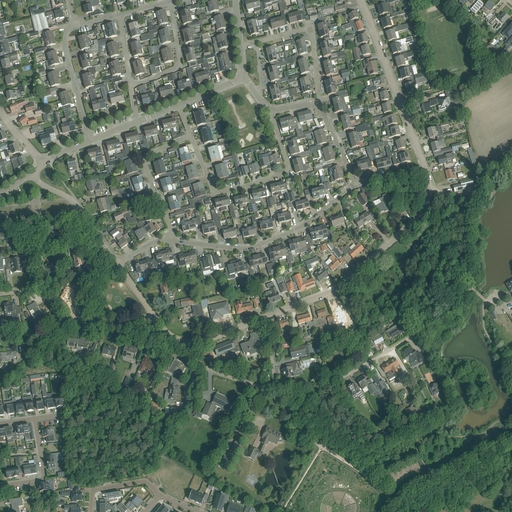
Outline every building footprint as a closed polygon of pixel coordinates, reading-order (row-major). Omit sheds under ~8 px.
[(89,5),(84,6),(86,14),(89,13),(92,13),(93,13),(94,11),(94,7),(95,7),(99,6),(98,0),(89,2),(89,5)] [(264,12),(264,11),(262,3),(261,2),(259,3),(258,0),(256,0),(252,1),(254,9),(260,7),(261,11),(262,16),(265,15),(264,12)] [(262,3),(264,11),(267,10),(266,8),(272,6),(272,3),(270,0),(264,0),(264,1),(261,2),(262,3)] [(386,4),(377,7),(380,15),(382,15),(384,15),(383,14),(388,13),(388,14),(392,13),(389,4),(396,1),(395,0),(386,0),(385,1),(386,4)] [(247,11),(252,9),(254,9),(252,1),(245,3),(247,11)] [(479,2),(478,1),(470,10),(475,15),(484,5),(479,1),(479,2)] [(488,21),(493,15),(490,13),(495,7),(489,2),(481,11),(487,16),(486,17),(485,18),(488,21)] [(219,11),(217,5),(209,7),(210,13),(219,11)] [(308,9),(306,10),(308,16),(309,16),(310,20),(318,18),(324,17),(323,14),(333,12),(332,7),(332,6),(327,7),(326,7),(324,7),(317,9),(319,15),(317,15),(317,14),(311,15),(310,12),(309,9),(308,9)] [(392,18),(410,13),(409,9),(391,15),(392,18)] [(189,10),(183,12),(181,12),(180,13),(182,19),(191,17),(193,16),(192,13),(190,14),(189,10)] [(47,13),(33,17),(36,31),(36,32),(38,31),(42,30),(47,29),(48,28),(45,17),(53,16),(54,20),(60,19),(64,18),(66,18),(65,14),(63,14),(63,11),(52,13),(52,12),(47,13)] [(158,20),(166,17),(165,11),(156,13),(158,20)] [(296,22),(302,21),(300,12),(294,14),(296,22)] [(349,24),(354,22),(353,20),(359,18),(356,12),(348,15),(350,20),(348,20),(349,24)] [(290,24),(296,22),(294,14),(288,16),(290,24)] [(500,22),(494,29),(497,31),(502,24),(503,25),(508,18),(503,14),(498,20),(500,22)] [(488,21),(487,21),(492,25),(494,22),(497,19),(493,15),(488,21)] [(216,24),(224,22),(223,16),(214,18),(215,22),(211,23),(212,25),(216,24)] [(156,23),(158,22),(159,26),(168,24),(166,17),(158,20),(155,20),(156,23)] [(184,25),(192,23),(191,17),(182,19),(184,25)] [(278,28),(287,26),(285,17),(276,20),(278,28)] [(384,29),(388,28),(392,27),(389,18),(381,20),(384,29)] [(272,30),(278,28),(276,20),(270,21),(271,25),(272,30)] [(247,23),(249,29),(264,25),(259,26),(258,22),(257,21),(255,21),(247,23)] [(226,29),(224,22),(216,24),(212,25),(213,28),(217,28),(217,31),(226,29)] [(364,30),(361,22),(355,24),(354,22),(349,24),(342,27),(342,26),(339,27),(340,31),(343,30),(344,31),(353,28),(354,32),(357,31),(357,32),(364,30)] [(511,22),(504,30),(505,31),(502,35),(504,37),(507,33),(510,37),(511,34),(511,22)] [(103,31),(104,33),(115,30),(114,24),(109,25),(109,23),(105,24),(106,30),(103,31)] [(130,32),(139,29),(137,23),(129,26),(130,32)] [(330,26),(329,23),(326,24),(317,26),(319,32),(331,29),(338,27),(337,24),(330,26)] [(269,31),(267,24),(264,25),(249,29),(251,36),(259,34),(258,31),(263,30),(264,32),(269,31)] [(389,42),(396,39),(394,34),(404,30),(404,29),(408,27),(407,24),(397,27),(397,30),(386,33),(389,42)] [(132,38),(137,37),(140,36),(139,32),(144,31),(143,28),(139,29),(130,32),(132,38)] [(332,31),(332,29),(319,32),(321,38),(324,37),(325,40),(330,39),(328,33),(332,32),(332,31)] [(117,36),(115,30),(104,33),(105,36),(108,35),(109,39),(117,36)] [(160,36),(157,37),(158,39),(161,38),(169,36),(168,30),(163,31),(159,32),(160,36)] [(184,38),(192,36),(191,30),(182,32),(184,38)] [(52,33),(52,32),(44,35),(45,38),(41,39),(42,42),(53,38),(53,36),(54,35),(53,33),(52,32),(52,33)] [(218,44),(226,42),(225,35),(216,37),(218,44)] [(357,46),(360,46),(360,44),(368,43),(366,35),(358,37),(355,38),(356,41),(355,42),(356,46),(357,46)] [(88,40),(87,36),(78,38),(80,45),(91,42),(90,39),(88,40)] [(161,38),(158,39),(159,42),(162,41),(163,45),(166,44),(171,42),(169,36),(161,38)] [(185,44),(190,43),(194,42),(192,36),(184,38),(185,44)] [(412,37),(405,39),(400,41),(401,44),(391,47),(393,54),(397,53),(397,54),(398,54),(398,53),(405,51),(404,48),(403,45),(409,43),(409,45),(414,44),(412,37)] [(54,41),(53,38),(42,42),(42,44),(46,43),(47,47),(55,45),(55,44),(56,44),(56,43),(56,41),(55,41),(54,41)] [(8,40),(0,42),(1,47),(0,47),(0,54),(6,53),(11,52),(8,40)] [(296,42),(295,42),(295,40),(284,43),(285,46),(292,44),(292,45),(294,47),(295,47),(295,50),(306,47),(304,40),(296,42)] [(506,47),(503,50),(504,50),(505,52),(506,51),(507,50),(510,46),(511,48),(511,47),(511,40),(508,45),(506,47)] [(81,51),(86,49),(90,48),(89,45),(92,45),(91,42),(80,45),(81,51)] [(99,54),(101,53),(100,49),(102,48),(102,47),(107,46),(106,42),(98,45),(98,47),(98,48),(98,50),(99,53),(99,54)] [(226,42),(218,44),(213,45),(215,54),(218,53),(221,53),(220,50),(228,48),(226,42)] [(329,46),(328,42),(320,44),(322,51),(334,48),(333,45),(329,46)] [(109,51),(117,49),(116,43),(108,45),(109,51)] [(140,46),(139,43),(131,45),(132,51),(141,49),(146,48),(145,45),(140,46)] [(300,58),(301,58),(300,55),(307,53),(306,47),(295,50),(296,53),(294,57),(287,58),(285,59),(286,62),(293,60),(299,58),(300,58)] [(370,54),(368,47),(361,48),(358,49),(358,48),(353,49),(356,62),(361,61),(359,53),(362,52),(363,56),(370,54)] [(268,56),(276,55),(274,48),(266,50),(268,56)] [(334,51),(334,48),(322,51),(323,57),(331,55),(330,52),(334,51)] [(111,58),(114,57),(119,55),(117,49),(109,51),(111,58)] [(134,57),(139,56),(142,55),(141,49),(132,51),(134,57)] [(163,57),(171,55),(170,49),(161,51),(163,57)] [(184,51),(186,57),(194,55),(193,49),(184,51)] [(49,61),(57,58),(56,52),(47,54),(49,61)] [(407,61),(408,61),(408,58),(414,56),(413,55),(412,52),(406,53),(407,56),(403,57),(395,59),(398,68),(402,66),(405,66),(404,62),(407,61)] [(219,56),(218,53),(215,54),(211,55),(204,57),(205,59),(205,60),(204,60),(205,64),(208,63),(207,60),(215,57),(217,64),(229,61),(227,54),(219,56)] [(5,61),(1,61),(3,69),(8,68),(10,68),(14,67),(13,62),(18,61),(18,60),(17,55),(16,54),(15,54),(10,55),(11,59),(5,61)] [(194,55),(186,57),(187,63),(196,61),(195,58),(200,57),(199,54),(194,55)] [(278,54),(276,55),(268,56),(269,63),(274,62),(275,64),(280,63),(286,62),(285,59),(280,60),(278,54)] [(85,56),(80,57),(82,63),(91,61),(93,61),(92,58),(90,58),(89,55),(85,56)] [(164,64),(173,62),(171,55),(163,57),(164,64)] [(57,58),(49,61),(47,61),(47,62),(46,62),(46,63),(48,70),(55,68),(54,66),(59,64),(57,58)] [(298,62),(299,68),(308,66),(306,60),(298,62)] [(371,64),(370,60),(363,62),(365,69),(367,69),(369,76),(378,74),(375,63),(371,64)] [(91,61),(82,63),(83,70),(89,68),(92,67),(91,61)] [(231,70),(229,61),(217,64),(220,63),(222,69),(218,70),(218,73),(231,70)] [(323,63),(325,70),(335,67),(335,66),(334,62),(333,61),(323,63)] [(111,71),(119,68),(118,62),(110,64),(111,71)] [(141,62),(133,64),(134,70),(143,68),(146,67),(145,64),(142,65),(141,62)] [(280,63),(275,64),(275,67),(268,69),(270,76),(280,73),(279,71),(281,70),(280,66),(280,63)] [(301,75),(304,74),(309,72),(308,66),(299,68),(301,75)] [(336,67),(335,67),(325,70),(326,76),(338,73),(336,67)] [(121,75),(119,68),(111,71),(109,71),(110,74),(112,73),(113,77),(121,75)] [(144,74),(143,68),(134,70),(136,76),(144,74)] [(408,69),(405,70),(400,71),(402,80),(414,76),(415,80),(427,77),(428,77),(427,73),(414,76),(413,72),(412,68),(408,69)] [(203,82),(209,81),(208,76),(207,72),(201,74),(203,82)] [(50,81),(58,79),(56,73),(48,75),(50,81)] [(271,82),(276,81),(279,80),(278,77),(280,76),(280,73),(270,76),(271,82)] [(87,75),(82,76),(84,83),(92,80),(95,80),(94,77),(92,77),(91,74),(89,75),(87,75)] [(197,84),(203,82),(201,74),(195,75),(195,76),(197,84)] [(351,82),(350,77),(349,74),(342,75),(343,79),(345,78),(347,83),(351,82)] [(14,80),(13,76),(10,77),(5,78),(7,86),(15,84),(19,83),(18,79),(14,80)] [(365,93),(368,93),(377,91),(376,86),(385,85),(383,77),(373,79),(373,84),(371,88),(367,88),(367,89),(364,90),(365,93)] [(408,94),(412,93),(415,92),(413,86),(417,85),(417,84),(423,82),(428,81),(427,77),(415,80),(416,83),(405,86),(408,94)] [(115,86),(115,83),(123,81),(122,78),(112,80),(115,91),(118,103),(124,102),(122,93),(119,94),(116,86),(115,86)] [(52,87),(55,86),(60,85),(58,79),(50,81),(52,87)] [(179,91),(185,89),(182,79),(180,79),(181,82),(177,83),(179,91)] [(183,81),(183,79),(182,79),(185,89),(191,88),(189,80),(189,79),(183,81)] [(302,87),(309,85),(308,79),(300,81),(302,87)] [(92,80),(84,83),(85,89),(90,87),(94,87),(92,80)] [(330,81),(325,82),(326,89),(334,87),(333,80),(330,81)] [(107,83),(107,81),(104,82),(103,84),(104,87),(107,98),(110,98),(112,105),(118,103),(115,91),(109,93),(107,87),(107,86),(107,83)] [(303,94),(311,92),(309,85),(302,87),(303,94)] [(24,87),(24,86),(19,87),(20,91),(17,91),(12,92),(7,93),(7,96),(6,96),(7,101),(11,101),(11,100),(18,99),(18,95),(22,94),(21,93),(25,92),(25,91),(26,91),(25,86),(24,87)] [(279,90),(278,86),(270,88),(271,95),(285,91),(284,89),(279,90)] [(334,87),(326,89),(328,95),(335,94),(336,93),(335,90),(337,89),(337,86),(334,87)] [(168,97),(174,95),(171,87),(165,88),(168,97)] [(448,102),(461,99),(458,87),(445,91),(446,97),(438,100),(438,99),(430,101),(430,103),(421,105),(424,114),(431,112),(430,107),(438,105),(440,111),(446,109),(446,108),(448,108),(446,102),(447,102),(448,102)] [(161,98),(168,97),(165,88),(159,90),(161,98)] [(92,103),(94,112),(100,110),(96,95),(95,90),(88,91),(89,95),(90,95),(92,103)] [(150,90),(147,91),(150,104),(156,102),(155,99),(158,99),(157,93),(154,94),(151,94),(150,90)] [(285,91),(271,95),(273,101),(281,99),(280,96),(286,95),(286,98),(289,97),(288,90),(285,91)] [(43,94),(43,91),(41,92),(45,106),(48,105),(46,97),(52,95),(51,92),(43,94)] [(145,96),(141,97),(143,105),(150,104),(147,91),(144,92),(145,96)] [(381,94),(380,91),(374,92),(376,99),(380,98),(381,102),(385,101),(388,100),(387,92),(381,94)] [(61,101),(70,99),(68,92),(60,95),(61,101)] [(332,100),(331,100),(332,104),(334,104),(334,106),(345,104),(344,98),(348,97),(350,97),(349,93),(342,95),(339,95),(340,98),(335,99),(332,100)] [(96,95),(100,110),(106,108),(104,100),(101,100),(99,94),(96,95)] [(71,105),(70,99),(61,101),(57,102),(58,105),(62,104),(63,107),(71,105)] [(9,106),(12,112),(19,109),(19,108),(26,105),(25,101),(22,102),(22,101),(17,104),(17,103),(9,106)] [(27,113),(36,110),(34,105),(34,103),(30,104),(30,106),(25,107),(27,113)] [(335,109),(334,110),(335,113),(336,113),(340,112),(346,110),(347,110),(348,110),(347,106),(348,105),(347,103),(345,104),(334,106),(335,109)] [(391,112),(389,104),(382,106),(376,108),(377,111),(383,110),(384,113),(391,112)] [(195,120),(204,118),(203,112),(206,111),(205,107),(201,108),(202,112),(194,114),(195,120)] [(57,112),(54,113),(56,120),(57,124),(57,125),(58,130),(59,134),(63,133),(63,134),(69,132),(66,121),(66,119),(62,120),(63,125),(61,126),(60,123),(59,119),(57,112)] [(307,124),(310,123),(309,121),(312,120),(310,112),(304,113),(307,124)] [(307,124),(304,113),(298,115),(300,123),(303,123),(303,124),(307,124)] [(28,121),(25,116),(18,121),(22,126),(28,122),(28,125),(36,123),(35,119),(28,121)] [(342,124),(350,122),(355,121),(354,118),(349,119),(348,116),(340,118),(342,124)] [(397,124),(395,116),(382,119),(383,122),(385,128),(385,129),(386,129),(390,127),(390,126),(397,124)] [(197,126),(202,125),(206,124),(204,118),(195,120),(197,126)] [(295,126),(292,118),(286,119),(290,132),(293,131),(292,127),(295,126)] [(318,129),(320,128),(316,118),(313,120),(317,126),(312,128),(308,130),(309,132),(318,128),(318,129)] [(174,119),(168,121),(170,129),(171,132),(171,133),(172,137),(173,140),(180,138),(178,135),(176,136),(176,132),(174,133),(173,128),(176,127),(175,124),(176,124),(176,123),(175,123),(174,119)] [(290,132),(286,119),(280,121),(282,129),(288,128),(289,132),(290,132)] [(69,120),(66,121),(69,132),(75,131),(73,122),(72,120),(69,120)] [(168,121),(162,122),(164,131),(170,129),(168,121)] [(344,131),(349,129),(351,129),(350,122),(342,124),(344,131)] [(36,133),(39,132),(37,125),(32,127),(33,130),(31,130),(32,134),(36,133)] [(156,126),(150,128),(152,137),(158,135),(157,131),(156,126)] [(387,141),(389,141),(389,138),(400,135),(398,127),(391,129),(390,127),(386,129),(388,136),(382,138),(383,142),(387,141)] [(430,138),(434,137),(437,137),(436,136),(439,136),(439,135),(443,134),(441,127),(437,128),(432,129),(427,130),(430,138)] [(38,140),(41,139),(42,143),(41,143),(41,144),(42,144),(42,146),(43,146),(43,147),(44,147),(47,146),(47,145),(51,144),(50,140),(56,139),(53,128),(45,130),(47,136),(41,138),(39,132),(36,133),(38,140)] [(150,128),(144,129),(145,134),(146,138),(152,137),(150,128)] [(202,138),(212,136),(210,129),(201,132),(202,138)] [(315,135),(312,136),(314,140),(324,137),(323,131),(319,132),(314,133),(315,135)] [(137,133),(131,135),(133,143),(134,147),(137,146),(136,142),(139,141),(138,136),(137,133)] [(349,135),(350,142),(362,138),(362,136),(358,137),(357,133),(349,135)] [(131,135),(125,136),(127,143),(127,144),(133,143),(131,135)] [(204,144),(209,143),(213,142),(212,136),(202,138),(204,144)] [(324,137),(314,140),(315,143),(317,143),(317,146),(321,144),(326,143),(324,137)] [(297,144),(296,138),(292,139),(291,139),(292,142),(288,143),(290,149),(298,147),(301,146),(300,143),(297,144)] [(352,148),(357,147),(360,146),(359,142),(363,141),(362,138),(350,142),(352,148)] [(402,151),(402,149),(405,148),(403,140),(396,142),(397,147),(393,148),(394,151),(398,150),(398,152),(402,151)] [(114,151),(121,149),(119,141),(112,142),(114,151)] [(108,152),(114,151),(112,142),(106,144),(108,152)] [(431,144),(430,145),(431,148),(432,148),(432,150),(433,153),(434,153),(440,151),(439,148),(441,147),(440,142),(431,144)] [(18,152),(17,149),(19,148),(17,144),(13,146),(10,147),(12,150),(8,152),(8,151),(4,152),(6,159),(13,157),(12,155),(18,152)] [(461,146),(461,144),(451,146),(452,148),(440,150),(441,155),(469,148),(468,144),(461,146)] [(378,148),(377,145),(370,147),(369,147),(371,154),(373,162),(376,162),(378,169),(384,168),(381,155),(378,156),(379,158),(376,159),(374,153),(375,153),(374,150),(378,148)] [(213,148),(208,149),(210,156),(219,153),(217,147),(213,148)] [(298,147),(290,149),(291,156),(299,154),(298,147)] [(324,150),(323,147),(316,149),(310,151),(311,153),(317,152),(320,151),(321,157),(333,154),(331,148),(324,150)] [(100,148),(94,150),(96,158),(97,162),(103,161),(102,157),(101,153),(100,148)] [(184,149),(179,150),(179,151),(180,157),(190,154),(188,148),(184,149)] [(94,150),(88,151),(89,156),(90,160),(96,158),(94,150)] [(219,153),(210,156),(211,162),(216,161),(220,159),(219,153)] [(268,154),(269,157),(270,163),(274,162),(274,165),(280,163),(279,159),(278,155),(273,156),(272,153),(268,154)] [(385,159),(385,157),(385,156),(384,154),(384,153),(381,154),(381,155),(384,168),(391,166),(389,158),(385,159)] [(190,154),(180,157),(182,163),(189,161),(191,160),(190,154)] [(334,160),(333,154),(321,157),(322,157),(323,160),(322,161),(323,164),(321,164),(315,166),(316,169),(314,169),(322,167),(325,166),(328,165),(331,165),(330,161),(334,160)] [(398,164),(410,162),(408,154),(400,156),(401,160),(397,160),(398,164)] [(439,165),(447,163),(447,164),(453,163),(452,159),(454,158),(453,154),(445,156),(438,158),(439,165)] [(19,159),(17,155),(10,158),(13,165),(15,170),(19,169),(18,168),(27,165),(24,157),(19,159)] [(267,164),(270,163),(269,157),(259,160),(262,168),(267,166),(267,164)] [(362,159),(365,169),(372,168),(370,160),(366,161),(366,159),(365,158),(363,158),(362,159)] [(110,173),(112,173),(110,166),(115,165),(115,164),(122,162),(121,159),(114,160),(107,162),(108,166),(110,173)] [(293,161),(294,168),(303,165),(301,159),(293,161)] [(359,171),(365,169),(362,159),(356,162),(359,171)] [(71,160),(67,161),(69,168),(73,167),(74,171),(77,170),(76,166),(75,160),(71,160)] [(127,169),(136,166),(134,160),(125,162),(127,169)] [(253,165),(252,160),(247,162),(248,167),(249,173),(250,173),(250,175),(254,174),(259,172),(257,164),(253,165)] [(163,161),(153,164),(155,170),(164,167),(163,161)] [(294,168),(296,174),(305,172),(307,171),(306,164),(303,165),(294,168)] [(220,166),(215,167),(217,173),(226,171),(224,165),(220,166)] [(114,182),(118,181),(122,180),(125,179),(129,178),(129,177),(134,176),(133,173),(138,172),(136,166),(127,169),(125,169),(127,175),(125,175),(125,176),(113,178),(114,182)] [(187,174),(197,172),(195,166),(186,168),(187,174)] [(164,167),(155,170),(157,176),(159,175),(166,173),(164,167)] [(241,177),(247,176),(246,174),(249,173),(248,167),(239,169),(241,177)] [(333,175),(341,173),(339,167),(329,170),(330,173),(329,173),(330,176),(333,175)] [(451,170),(445,171),(447,180),(455,178),(454,175),(455,175),(454,174),(453,173),(455,173),(454,169),(451,170)] [(226,171),(217,173),(218,180),(223,178),(224,181),(238,177),(237,174),(227,177),(226,171)] [(189,181),(193,179),(198,178),(197,172),(187,174),(185,175),(186,178),(185,178),(186,181),(181,182),(182,186),(189,184),(188,181),(189,180),(189,181)] [(343,179),(341,173),(333,175),(330,176),(331,179),(330,179),(332,183),(336,182),(335,181),(343,179)] [(76,182),(84,180),(82,174),(74,176),(76,182)] [(171,185),(170,179),(178,177),(177,174),(173,175),(168,176),(160,178),(161,181),(162,187),(175,184),(171,185)] [(134,186),(143,184),(141,177),(132,180),(134,186)] [(453,186),(454,193),(466,190),(465,187),(475,185),(474,179),(460,182),(461,185),(453,186)] [(96,186),(96,183),(100,182),(99,180),(86,183),(87,187),(88,187),(90,192),(95,191),(96,195),(102,193),(100,185),(96,186)] [(325,184),(325,182),(322,183),(322,184),(319,185),(320,189),(317,190),(320,198),(325,197),(324,196),(326,195),(325,192),(326,191),(327,190),(326,184),(325,184)] [(184,195),(186,194),(187,194),(186,188),(192,187),(191,183),(189,184),(182,186),(183,188),(184,191),(184,195)] [(194,192),(204,189),(202,183),(193,186),(194,192)] [(280,197),(283,197),(282,193),(281,191),(285,191),(283,183),(277,184),(280,197)] [(132,187),(134,196),(142,194),(141,191),(145,190),(143,184),(134,186),(132,187)] [(176,190),(175,184),(162,187),(164,194),(168,193),(169,195),(184,191),(183,188),(180,189),(176,190)] [(280,197),(277,184),(270,186),(272,194),(275,193),(276,196),(279,195),(280,197)] [(118,190),(117,187),(110,189),(112,196),(117,195),(120,194),(119,193),(118,191),(118,190)] [(315,190),(314,188),(311,189),(313,199),(314,198),(315,199),(320,198),(317,190),(315,190)] [(119,193),(120,194),(122,199),(123,202),(126,201),(125,199),(126,199),(123,189),(118,190),(118,191),(119,193)] [(200,200),(200,197),(205,196),(204,189),(194,192),(196,198),(192,199),(189,200),(188,200),(186,201),(189,200),(189,203),(192,202),(196,201),(199,201),(200,200)] [(260,199),(267,197),(265,189),(258,191),(260,199)] [(184,195),(184,191),(169,195),(170,198),(168,199),(169,205),(182,202),(181,196),(184,195),(186,201),(188,200),(186,194),(184,195)] [(255,204),(255,203),(261,202),(260,199),(258,191),(252,192),(253,199),(251,200),(254,213),(257,212),(258,212),(256,204),(255,204)] [(364,206),(369,202),(363,193),(358,196),(364,206)] [(389,210),(386,204),(392,202),(389,193),(387,194),(382,196),(383,198),(380,199),(380,200),(373,202),(375,208),(376,207),(379,213),(384,211),(385,212),(389,210)] [(248,200),(247,195),(241,197),(242,205),(248,203),(249,206),(250,213),(254,213),(254,215),(255,215),(254,213),(251,200),(248,200)] [(243,209),(242,205),(241,197),(234,198),(236,206),(239,206),(240,210),(243,209)] [(97,202),(97,203),(97,204),(97,205),(98,205),(99,205),(101,213),(108,211),(104,198),(100,200),(99,200),(97,201),(98,202),(97,202)] [(224,211),(227,210),(226,207),(230,206),(228,198),(221,199),(224,211)] [(295,202),(297,211),(303,210),(301,202),(300,198),(293,200),(290,201),(291,203),(295,202)] [(303,210),(309,208),(307,198),(303,199),(304,202),(301,202),(303,210)] [(224,211),(221,199),(215,201),(216,209),(220,208),(221,212),(224,211)] [(180,209),(179,203),(182,202),(169,205),(171,211),(180,209)] [(118,214),(114,216),(116,222),(121,220),(124,219),(127,217),(130,216),(129,214),(127,210),(121,213),(118,214)] [(31,223),(36,223),(35,215),(32,215),(32,216),(30,216),(30,212),(20,213),(21,220),(30,219),(31,223)] [(55,222),(54,212),(44,213),(45,217),(43,218),(43,217),(40,218),(41,223),(46,222),(46,220),(49,219),(50,223),(55,222)] [(372,220),(367,212),(359,217),(357,214),(353,217),(355,220),(354,220),(359,228),(368,222),(371,220),(372,220)] [(4,214),(4,213),(0,213),(0,214),(0,215),(0,214),(0,223),(9,223),(8,221),(8,219),(8,214),(4,214)] [(281,215),(281,213),(277,214),(279,223),(286,222),(284,215),(281,215)] [(344,223),(343,219),(341,215),(337,216),(338,217),(330,220),(331,220),(330,221),(331,222),(333,227),(344,223)] [(190,220),(189,218),(187,219),(190,231),(196,229),(194,224),(197,223),(196,219),(193,219),(190,220)] [(183,232),(190,231),(187,219),(183,220),(181,221),(183,232)] [(262,220),(259,221),(261,231),(268,229),(266,222),(263,222),(262,220)] [(210,233),(207,222),(207,221),(204,222),(204,224),(201,225),(204,235),(210,233)] [(210,233),(216,232),(214,222),(213,221),(207,222),(210,233)] [(146,227),(143,222),(140,222),(146,234),(149,232),(150,234),(157,230),(157,232),(160,230),(157,225),(153,227),(151,224),(146,227)] [(136,225),(140,231),(135,233),(139,241),(144,238),(143,236),(146,234),(140,223),(136,225)] [(244,227),(241,228),(242,233),(242,234),(243,238),(250,237),(248,229),(247,224),(243,225),(244,227)] [(52,246),(62,245),(61,242),(68,238),(64,233),(65,232),(64,231),(63,230),(62,231),(61,229),(59,226),(56,229),(54,227),(51,227),(51,231),(51,233),(53,236),(56,235),(57,238),(58,238),(60,240),(51,241),(52,246)] [(327,231),(326,230),(325,226),(317,228),(320,238),(323,237),(324,239),(328,238),(328,237),(332,236),(330,230),(327,231)] [(224,240),(230,238),(229,230),(228,228),(228,227),(222,228),(224,240)] [(230,238),(237,237),(234,227),(228,228),(229,230),(230,238)] [(310,247),(314,246),(312,240),(320,238),(317,228),(309,230),(311,238),(307,239),(310,247)] [(118,240),(123,237),(117,229),(110,234),(114,239),(116,238),(118,240)] [(121,250),(128,245),(123,237),(118,240),(120,243),(118,245),(121,250)] [(303,238),(296,240),(299,250),(306,248),(306,250),(310,254),(313,252),(312,251),(311,250),(310,249),(310,247),(307,239),(307,238),(304,239),(303,238)] [(299,250),(296,240),(288,242),(291,252),(295,251),(296,254),(300,253),(299,250)] [(333,252),(338,260),(341,257),(331,242),(327,245),(332,253),(333,252)] [(363,249),(359,244),(356,247),(354,244),(349,248),(347,245),(344,248),(343,247),(340,249),(341,250),(346,256),(348,253),(353,259),(363,249)] [(279,260),(282,259),(282,257),(286,256),(283,246),(276,248),(279,258),(279,260)] [(271,271),(274,270),(273,266),(276,265),(275,259),(279,258),(276,248),(268,250),(272,263),(269,264),(271,271)] [(75,266),(78,268),(83,271),(87,263),(81,260),(82,258),(81,257),(80,257),(79,256),(80,256),(78,251),(75,252),(74,249),(68,250),(69,254),(71,253),(72,258),(73,257),(74,262),(73,262),(74,266),(75,266)] [(163,253),(165,262),(166,264),(174,262),(173,260),(170,249),(166,250),(167,252),(163,253)] [(189,264),(197,262),(194,251),(190,253),(190,254),(187,255),(189,264)] [(153,258),(154,260),(156,268),(159,267),(158,264),(165,262),(163,253),(160,254),(159,252),(155,253),(156,258),(153,258)] [(183,256),(183,254),(178,255),(181,266),(189,264),(187,255),(183,256)] [(216,259),(214,254),(210,255),(213,267),(214,270),(225,268),(222,258),(216,259)] [(256,256),(258,266),(266,264),(263,254),(256,256)] [(53,259),(51,257),(46,261),(48,263),(45,265),(50,271),(54,268),(57,264),(59,267),(64,263),(57,255),(53,258),(53,259)] [(214,270),(213,267),(210,255),(205,256),(206,260),(200,262),(201,267),(203,273),(210,270),(211,272),(214,271),(214,270)] [(251,268),(258,266),(256,256),(248,258),(251,268)] [(325,263),(329,267),(329,268),(332,271),(340,265),(337,261),(335,259),(332,257),(329,259),(325,263)] [(25,262),(24,258),(11,260),(10,258),(5,259),(6,265),(11,264),(12,268),(14,268),(15,273),(22,272),(20,263),(25,262)] [(158,279),(156,268),(154,260),(151,260),(150,259),(146,260),(146,262),(143,263),(145,272),(151,270),(154,280),(158,279)] [(314,259),(305,262),(307,267),(316,262),(314,259)] [(241,266),(239,260),(235,261),(238,274),(248,271),(248,269),(247,264),(241,266)] [(228,280),(236,278),(235,274),(238,274),(235,261),(230,263),(231,267),(225,268),(228,280)] [(139,264),(139,262),(135,263),(137,274),(145,272),(143,263),(139,264)] [(319,282),(328,276),(323,270),(319,265),(315,267),(319,273),(315,276),(314,275),(312,277),(313,278),(315,282),(318,280),(319,282)] [(62,268),(64,274),(66,274),(67,276),(68,275),(70,273),(71,272),(70,267),(62,268)] [(302,280),(300,274),(294,276),(294,277),(293,278),(295,283),(297,282),(300,291),(305,289),(315,285),(314,283),(314,282),(313,279),(307,281),(306,278),(302,280)] [(282,293),(287,291),(284,282),(278,285),(282,293)] [(169,298),(168,294),(172,293),(170,283),(160,285),(162,295),(163,295),(164,299),(169,298)] [(273,283),(267,285),(268,290),(270,289),(271,291),(271,292),(270,294),(271,295),(267,297),(270,304),(274,303),(277,302),(276,302),(281,300),(278,292),(277,293),(275,287),(274,287),(273,283)] [(68,286),(57,298),(64,303),(73,290),(68,286)] [(77,292),(76,305),(83,306),(84,292),(77,292)] [(192,306),(195,305),(194,298),(180,300),(182,308),(192,306)] [(9,303),(9,302),(5,303),(5,304),(4,304),(5,311),(5,312),(5,313),(13,313),(14,318),(13,319),(13,323),(19,323),(16,304),(12,305),(12,303),(9,303)] [(43,316),(38,307),(36,302),(27,307),(34,319),(35,319),(37,322),(36,322),(39,327),(48,322),(45,315),(43,316)] [(242,305),(241,302),(234,303),(237,314),(253,310),(251,303),(242,305)] [(203,312),(201,305),(195,306),(195,305),(192,306),(193,314),(186,315),(185,309),(178,310),(180,320),(182,320),(182,323),(187,322),(187,324),(192,323),(192,321),(199,320),(198,318),(200,318),(201,319),(204,319),(203,312)] [(216,308),(212,309),(215,320),(220,319),(219,315),(229,312),(227,305),(219,307),(216,307),(216,308)] [(342,306),(335,308),(340,324),(347,322),(342,306)] [(326,318),(325,316),(326,316),(325,310),(317,312),(319,318),(322,317),(323,319),(326,318)] [(306,322),(306,324),(311,323),(309,314),(297,317),(299,324),(306,322)] [(334,321),(332,316),(327,318),(328,323),(329,327),(335,325),(334,321)] [(290,331),(287,320),(279,322),(281,328),(285,327),(286,332),(290,331)] [(308,332),(310,336),(313,335),(312,332),(316,331),(315,328),(314,322),(311,323),(306,324),(307,326),(308,326),(309,329),(310,329),(310,331),(309,331),(308,332)] [(388,331),(386,332),(390,338),(392,337),(392,338),(397,335),(397,336),(399,334),(400,335),(404,333),(401,329),(400,327),(397,329),(395,326),(388,331)] [(301,337),(304,336),(304,334),(300,335),(299,328),(295,329),(297,336),(298,336),(299,339),(301,338),(301,337)] [(259,339),(257,333),(250,335),(252,338),(253,340),(250,341),(250,342),(241,345),(244,353),(249,351),(251,356),(258,353),(257,352),(262,350),(258,340),(259,339)] [(370,340),(366,343),(369,348),(375,345),(383,341),(381,336),(380,335),(378,337),(377,337),(373,339),(372,340),(370,341),(370,340)] [(88,351),(88,348),(89,343),(82,342),(82,341),(68,339),(67,347),(76,348),(76,349),(88,351)] [(230,341),(214,348),(217,355),(224,352),(233,349),(234,348),(231,341),(230,341)] [(310,357),(310,356),(307,345),(303,347),(295,349),(295,348),(290,350),(292,359),(305,356),(306,359),(310,357)] [(114,356),(115,354),(116,349),(110,348),(110,347),(105,346),(103,354),(114,356)] [(137,351),(129,349),(129,348),(125,347),(125,349),(124,349),(124,350),(122,357),(134,361),(135,356),(137,351)] [(416,360),(419,364),(424,361),(419,353),(416,354),(414,350),(411,352),(410,349),(408,350),(408,349),(405,351),(405,352),(404,353),(405,356),(403,357),(407,363),(409,361),(411,364),(416,360)] [(13,359),(12,353),(0,354),(0,363),(7,362),(6,358),(10,358),(10,359),(13,359)] [(389,360),(381,364),(383,368),(382,368),(386,375),(387,375),(389,379),(395,375),(397,379),(403,376),(399,370),(400,369),(393,356),(388,359),(389,360)] [(153,363),(149,361),(149,360),(145,358),(139,371),(142,373),(143,370),(145,371),(146,374),(149,373),(150,370),(151,370),(151,371),(157,374),(161,365),(154,362),(153,363)] [(169,368),(167,372),(173,376),(177,369),(183,372),(186,368),(183,366),(184,364),(180,363),(180,362),(177,361),(175,359),(172,364),(170,369),(169,368)] [(288,380),(291,379),(291,378),(294,377),(293,373),(300,371),(299,366),(301,366),(300,362),(298,362),(292,363),(293,367),(282,370),(284,379),(288,378),(288,380)] [(377,374),(372,377),(376,383),(374,384),(376,388),(379,393),(388,388),(384,381),(381,382),(377,374)] [(362,390),(367,387),(369,386),(367,383),(365,380),(366,379),(364,376),(360,378),(360,379),(357,381),(360,387),(361,387),(362,390)] [(131,386),(134,380),(127,377),(125,383),(122,389),(129,392),(131,386)] [(155,388),(159,379),(155,377),(151,387),(155,388)] [(348,386),(344,388),(347,393),(348,392),(351,398),(356,395),(358,396),(361,401),(365,398),(357,387),(356,388),(353,383),(348,387),(348,386)] [(441,393),(436,383),(430,386),(435,396),(441,393)] [(377,392),(372,384),(369,386),(367,387),(368,389),(369,388),(373,394),(377,392)] [(166,389),(164,404),(174,405),(175,401),(177,391),(178,391),(179,386),(178,386),(171,385),(170,390),(166,389)] [(207,403),(202,414),(207,416),(211,418),(216,408),(215,407),(215,406),(221,408),(224,410),(224,412),(228,414),(232,406),(228,404),(230,400),(217,394),(213,402),(213,403),(212,405),(211,405),(207,403)] [(26,404),(27,412),(34,411),(32,397),(22,399),(23,405),(26,404)] [(16,407),(17,413),(23,413),(22,402),(16,403),(15,399),(12,400),(13,407),(16,407)] [(7,407),(8,415),(14,414),(12,401),(3,403),(4,407),(7,407)] [(169,415),(178,416),(179,409),(170,407),(169,415)] [(411,407),(405,410),(410,421),(416,418),(418,422),(424,419),(425,418),(424,414),(420,407),(412,410),(411,407)] [(391,420),(389,422),(392,428),(390,429),(393,434),(398,432),(391,420)] [(31,440),(34,440),(33,429),(30,430),(29,425),(23,426),(25,436),(30,435),(31,440)] [(15,433),(16,440),(20,440),(19,437),(25,436),(23,426),(17,427),(18,431),(15,431),(15,433)] [(53,427),(47,428),(47,431),(43,432),(43,438),(46,437),(47,443),(55,442),(54,436),(51,436),(51,431),(53,430),(53,427)] [(16,440),(15,433),(12,434),(11,428),(5,429),(6,438),(7,439),(12,438),(13,441),(16,440)] [(252,447),(247,457),(254,460),(256,455),(258,456),(260,452),(262,453),(266,445),(267,446),(269,442),(271,438),(278,442),(280,443),(282,442),(283,440),(282,438),(280,437),(282,434),(273,430),(272,432),(266,429),(262,438),(263,439),(261,443),(263,444),(259,452),(258,451),(258,450),(252,447)] [(386,430),(378,434),(382,440),(390,435),(386,430)] [(48,465),(49,470),(55,469),(54,464),(57,464),(57,460),(60,460),(60,461),(64,461),(63,453),(54,455),(55,458),(53,458),(47,458),(48,464),(47,464),(48,465)] [(227,470),(233,459),(229,457),(230,455),(226,453),(220,464),(224,466),(223,468),(227,470)] [(34,464),(29,465),(31,475),(37,474),(36,469),(39,468),(37,458),(37,456),(33,456),(34,464)] [(25,476),(31,475),(29,465),(29,463),(23,464),(23,459),(19,460),(20,464),(22,473),(25,473),(25,476)] [(20,464),(17,464),(17,467),(12,468),(13,478),(19,477),(19,473),(22,473),(20,464)] [(7,479),(13,478),(12,468),(6,469),(6,466),(2,466),(4,475),(7,474),(7,479)] [(54,490),(53,484),(55,484),(54,480),(46,481),(46,485),(38,486),(39,492),(54,490)] [(60,491),(60,495),(72,495),(72,496),(72,501),(72,502),(77,502),(77,501),(82,501),(82,493),(79,493),(79,488),(74,489),(60,491)] [(192,491),(189,500),(195,502),(199,494),(192,491)] [(104,495),(106,498),(103,498),(104,500),(107,502),(112,502),(112,500),(117,499),(120,498),(120,497),(122,497),(121,492),(123,492),(107,494),(104,495)] [(217,494),(213,507),(217,508),(217,510),(221,511),(223,504),(224,504),(226,505),(229,495),(226,493),(225,497),(220,495),(217,494)] [(202,504),(203,502),(206,503),(209,495),(206,494),(205,496),(199,494),(195,502),(202,505),(202,504)] [(130,501),(126,506),(131,511),(135,507),(137,509),(143,502),(137,496),(131,503),(130,501)] [(13,511),(9,511),(19,511),(20,510),(19,510),(19,507),(23,506),(22,502),(21,498),(9,500),(9,504),(12,503),(13,511)] [(100,509),(99,511),(105,511),(106,510),(108,510),(108,506),(109,506),(109,504),(107,502),(104,500),(104,504),(100,504),(100,509)] [(117,506),(117,507),(121,511),(125,511),(128,509),(121,503),(117,506)]
